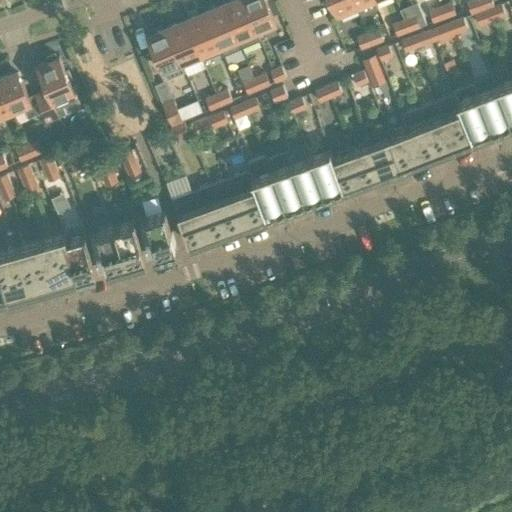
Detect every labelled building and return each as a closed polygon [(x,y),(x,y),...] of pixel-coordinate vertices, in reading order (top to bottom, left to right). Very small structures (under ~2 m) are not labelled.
[(221,0),(222,1),(204,9),(219,45),(221,45),(224,53),(242,46),(222,0),(221,0)] [(223,0),(222,0),(242,46),(260,38),(257,29),(244,0),(225,0),(223,1),(223,0)] [(244,0),(257,29),(276,21),(267,0),(244,0)] [(274,0),(267,0),(273,14),(280,12),(274,0)] [(354,0),(333,0),(338,12),(356,4),(354,0)] [(452,0),(440,5),(445,16),(456,12),(452,0)] [(483,7),(479,0),(467,0),(471,12),(483,7)] [(502,2),(488,7),(493,19),(506,14),(502,2)] [(445,16),(440,5),(429,9),(433,20),(445,16)] [(488,7),(475,12),(480,24),(493,19),(488,7)] [(204,10),(186,17),(200,53),(219,45),(204,9),(203,9),(204,10)] [(416,14),(404,18),(408,29),(420,25),(416,14)] [(463,16),(450,20),(454,32),(468,27),(463,16)] [(186,17),(166,25),(182,61),(200,53),(186,17)] [(404,18),(393,22),(397,33),(408,29),(404,18)] [(450,20),(437,25),(441,37),(454,32),(450,20)] [(155,34),(149,37),(166,78),(186,70),(182,61),(166,25),(153,31),(155,34)] [(380,27),(368,31),(372,43),(384,38),(380,27)] [(424,30),(413,34),(417,45),(428,41),(424,30)] [(372,43),(368,31),(357,35),(361,47),(372,43)] [(413,34),(402,38),(406,50),(417,45),(413,34)] [(388,43),(377,47),(381,59),(393,54),(388,43)] [(47,88),(36,93),(44,111),(47,119),(48,120),(67,113),(63,104),(78,98),(69,78),(72,77),(68,68),(66,69),(59,54),(57,56),(55,52),(46,55),(48,59),(37,64),(47,88)] [(375,53),(362,58),(373,85),(386,80),(375,53)] [(282,64),(271,69),(275,80),(287,75),(282,64)] [(364,68),(353,73),(357,84),(369,79),(364,68)] [(15,70),(0,76),(0,77),(13,109),(24,104),(29,117),(44,111),(36,93),(29,96),(19,71),(16,72),(15,70)] [(265,71),(254,76),(259,87),(270,82),(265,71)] [(254,76),(243,81),(248,92),(259,87),(254,76)] [(0,125),(5,123),(2,113),(13,109),(0,77),(0,125)] [(511,121),(497,83),(494,77),(475,85),(493,128),(511,121)] [(511,120),(511,77),(497,83),(511,121),(511,120)] [(337,79),(327,84),(331,95),(342,91),(337,79)] [(473,79),(454,87),(455,90),(456,92),(457,94),(474,136),(485,132),(492,129),(493,128),(475,85),(473,79)] [(283,83),(270,89),(275,100),(288,95),(283,83)] [(327,84),(315,89),(320,100),(331,95),(327,84)] [(228,87),(217,92),(221,103),(233,98),(228,87)] [(455,90),(438,97),(439,102),(456,142),(472,136),(473,136),(474,136),(457,94),(456,92),(455,90)] [(217,92),(206,97),(210,108),(221,103),(217,92)] [(256,95),(243,100),(248,112),(260,106),(256,95)] [(302,95),(289,100),(293,111),(306,106),(302,95)] [(174,97),(162,102),(172,124),(183,119),(174,97)] [(438,97),(420,104),(421,109),(438,149),(456,142),(439,102),(438,97)] [(243,100),(230,106),(235,117),(248,112),(243,100)] [(420,104),(402,111),(404,116),(406,121),(420,156),(438,149),(421,109),(420,104)] [(216,112),(205,116),(210,128),(221,123),(216,112)] [(205,116),(194,121),(199,132),(210,128),(205,116)] [(184,120),(166,128),(171,140),(189,132),(184,120)] [(406,121),(388,128),(402,163),(420,156),(406,121)] [(166,128),(155,133),(160,144),(171,140),(166,128)] [(389,135),(371,142),(382,171),(402,164),(402,163),(388,128),(387,129),(389,135)] [(39,138),(27,143),(32,154),(43,150),(39,138)] [(69,158),(81,153),(76,142),(65,147),(69,158)] [(371,142),(352,149),(363,178),(382,171),(371,142)] [(27,143),(16,148),(21,159),(32,154),(27,143)] [(136,159),(132,148),(120,153),(125,164),(136,159)] [(344,185),(333,157),(330,148),(311,156),(325,192),(344,185)] [(330,148),(333,157),(344,185),(363,178),(352,149),(334,157),(330,148)] [(286,150),(267,157),(273,171),(286,206),(305,199),(292,163),(286,150)] [(56,164),(51,153),(40,157),(44,168),(56,164)] [(85,164),(84,161),(81,153),(69,158),(74,169),(85,164)] [(286,206),(273,171),(266,156),(247,162),(249,167),(267,213),(286,206)] [(325,192),(311,156),(292,163),(305,199),(325,192)] [(113,169),(108,158),(97,162),(102,174),(113,169)] [(141,170),(136,159),(125,164),(130,175),(141,170)] [(22,178),(34,173),(29,162),(18,167),(22,178)] [(60,175),(56,164),(44,168),(49,180),(60,175)] [(249,167),(231,174),(248,220),(267,213),(249,167)] [(118,180),(113,169),(102,174),(107,185),(118,180)] [(11,182),(7,171),(0,174),(0,186),(0,187),(11,182)] [(38,184),(34,173),(22,178),(27,189),(38,184)] [(231,174),(211,181),(217,197),(229,227),(248,220),(231,174)] [(211,181),(192,188),(198,204),(209,235),(229,227),(217,197),(211,181)] [(16,194),(11,182),(0,187),(5,198),(16,194)] [(192,188),(172,195),(189,242),(209,235),(198,204),(192,188)] [(166,208),(146,214),(150,230),(147,231),(150,242),(153,241),(157,252),(177,246),(166,208)] [(135,217),(116,222),(127,261),(146,255),(143,244),(146,243),(143,232),(140,233),(135,217)] [(91,247),(86,231),(83,222),(64,228),(65,231),(78,275),(97,269),(94,258),(97,257),(94,246),(91,247)] [(116,222),(97,228),(101,244),(98,245),(101,256),(104,255),(108,266),(127,261),(116,222)] [(78,275),(65,231),(42,237),(55,281),(77,275),(78,275)] [(55,281),(42,237),(19,244),(32,288),(55,281)] [(32,288),(19,244),(0,249),(0,264),(9,294),(32,288)] [(0,296),(9,295),(9,294),(0,264),(0,296)]
